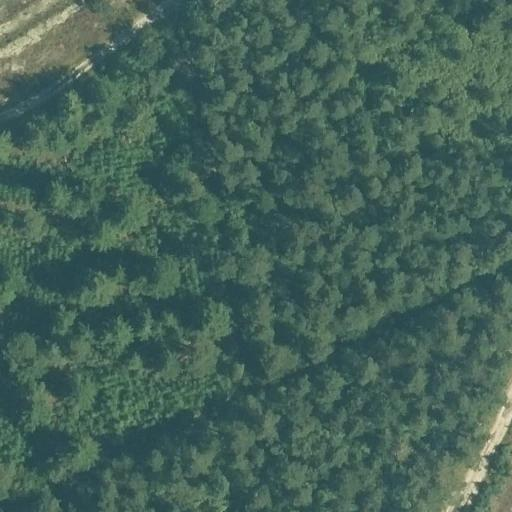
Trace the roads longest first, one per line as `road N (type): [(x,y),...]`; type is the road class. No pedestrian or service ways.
road 1 (track): [(187,0),(250,376)]
road 2 (track): [(511,249),(250,376)]
road 3 (track): [(180,0),(0,113)]
road 4 (track): [(250,376),(65,477)]
road 5 (track): [(511,392),(454,511)]
